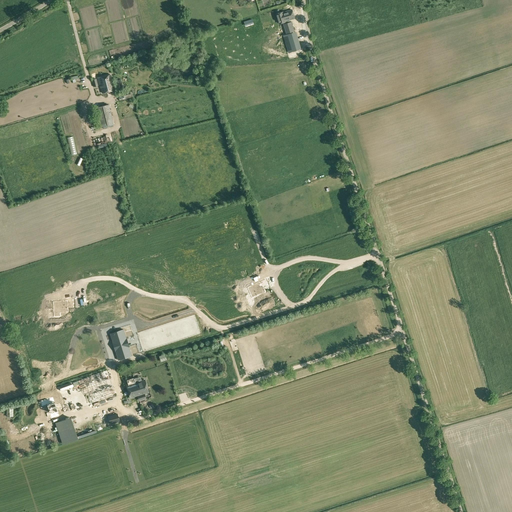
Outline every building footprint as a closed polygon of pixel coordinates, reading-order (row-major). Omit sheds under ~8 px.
[(279,23),(283,22),(284,24),(285,23),(286,28),(293,25),(292,21),(290,21),(290,20),(294,19),(292,10),(283,12),(277,13),(279,23)] [(244,22),(246,27),(254,25),(252,19),(244,22)] [(296,31),(288,34),(283,35),(288,53),(301,49),(296,32),(296,31)] [(97,78),(99,86),(101,85),(103,93),(114,90),(111,74),(97,78)] [(118,80),(117,77),(114,78),(117,93),(118,93),(120,93),(121,92),(120,89),(123,88),(121,79),(118,80)] [(118,94),(119,100),(131,97),(130,91),(118,94)] [(94,107),(99,128),(113,124),(108,104),(94,107)] [(244,290),(250,301),(255,298),(253,296),(260,292),(259,290),(263,288),(260,282),(244,290)] [(53,299),(55,315),(62,314),(61,311),(69,310),(68,305),(74,304),(73,297),(53,299)] [(121,336),(108,340),(111,349),(110,349),(113,358),(116,366),(130,362),(127,353),(124,345),(121,336)] [(78,400),(91,396),(93,401),(116,395),(109,370),(57,384),(64,412),(80,408),(78,400)] [(130,398),(137,396),(139,400),(146,398),(144,393),(148,392),(145,380),(135,383),(135,382),(126,384),(130,398)] [(55,402),(54,402),(48,404),(47,404),(48,408),(49,408),(49,409),(50,413),(51,413),(56,411),(57,411),(56,407),(55,407),(55,406),(56,406),(55,402)] [(110,424),(120,421),(118,414),(108,417),(110,424)] [(56,422),(63,443),(77,438),(70,418),(56,422)]
